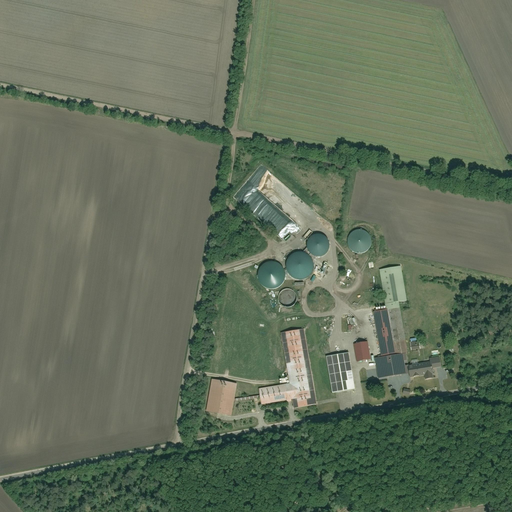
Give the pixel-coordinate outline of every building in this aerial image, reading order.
[(373,243),(373,239),(372,236),(369,232),(366,230),(362,229),(358,230),(354,231),(351,234),(349,238),(349,242),(349,246),(351,249),(354,252),(358,254),(362,254),(366,253),(370,251),(372,247),(373,243)] [(332,246),(331,242),(330,238),(327,235),(324,234),(320,233),(316,234),(313,235),(310,238),(309,242),(309,246),(310,249),(312,252),(315,255),(318,256),(322,256),(326,255),(329,252),(331,249),(332,246)] [(315,268),(315,263),(313,259),(310,256),(306,253),(302,253),(297,253),(293,256),(291,259),(289,263),(289,268),(290,272),(293,275),(296,278),(300,279),(304,279),(308,277),(311,275),(314,272),(315,268)] [(401,267),(380,271),(387,311),(378,312),(384,348),(380,349),(381,358),(377,359),(379,374),(391,372),(392,376),(413,372),(413,376),(425,374),(423,362),(405,365),(403,353),(407,353),(398,302),(406,301),(401,267)] [(297,301),(297,300),(297,298),(297,296),(296,295),(295,293),(293,292),(291,291),(290,291),(288,291),(286,291),(284,292),(283,293),(282,294),(280,295),(280,297),(279,299),(279,300),(279,302),(280,304),(281,305),(282,307),(284,308),(285,309),(287,309),(289,309),(291,309),(292,308),(294,307),(295,306),(296,305),(297,303),(297,301)] [(291,383),(263,390),(265,404),(293,399),(294,405),(316,401),(304,331),(283,335),(291,383)] [(411,352),(420,351),(419,342),(410,343),(411,352)] [(364,343),(353,345),(357,363),(368,360),(364,343)] [(349,355),(327,358),(334,395),(355,391),(349,355)]
